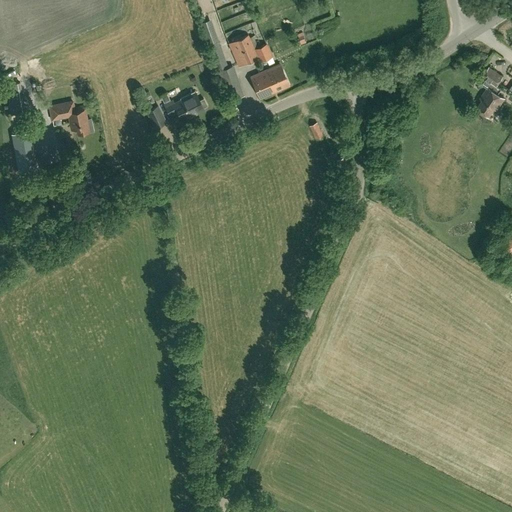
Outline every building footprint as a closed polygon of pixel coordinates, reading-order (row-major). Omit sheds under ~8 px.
[(210,19),(199,23),(216,71),(217,71),(227,100),(243,95),(232,65),(227,67),(210,19)] [(254,48),(254,46),(248,34),(228,43),(238,66),(257,57),(259,61),(272,56),(267,43),(254,48)] [(259,98),(289,85),(280,64),(250,77),(259,98)] [(482,83),(487,87),(482,94),(485,95),(477,107),(488,115),(494,107),(496,108),(504,97),(495,91),(498,86),(496,84),(502,76),(489,67),(482,76),(485,78),(482,83)] [(5,85),(6,91),(11,114),(25,112),(20,82),(5,85)] [(204,109),(203,107),(207,105),(203,98),(199,100),(195,92),(194,91),(180,98),(180,99),(174,102),(173,100),(164,104),(169,115),(177,111),(182,120),(204,109)] [(154,102),(152,96),(144,100),(147,106),(154,102)] [(84,106),(74,108),(72,101),(49,106),(52,119),(57,118),(57,116),(63,112),(64,116),(69,116),(71,129),(77,128),(78,134),(93,130),(91,119),(87,120),(84,106)] [(157,105),(147,111),(155,127),(165,121),(157,105)] [(316,138),(323,134),(317,122),(310,125),(316,138)] [(19,174),(36,171),(29,131),(12,134),(19,174)] [(341,173),(351,169),(345,156),(335,161),(341,173)]
